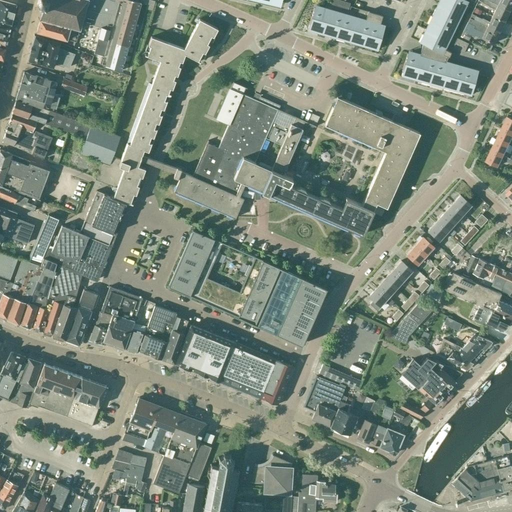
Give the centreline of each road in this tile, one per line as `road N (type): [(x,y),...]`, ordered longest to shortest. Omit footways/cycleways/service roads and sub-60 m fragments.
road 1 (residential): [(255,24),(183,93),(113,274)]
road 2 (unclassified): [(8,415),(16,446),(96,477),(136,371)]
road 3 (residential): [(380,484),(511,341)]
road 4 (tertiary): [(280,429),(136,371)]
road 5 (residential): [(287,414),(328,310),(356,279)]
road 6 (residential): [(356,279),(456,165)]
road 7 (residential): [(356,279),(240,225),(233,240)]
road 8 (tertiary): [(136,371),(0,332)]
road 9 (unknown): [(214,65),(299,103),(320,100),(324,86)]
